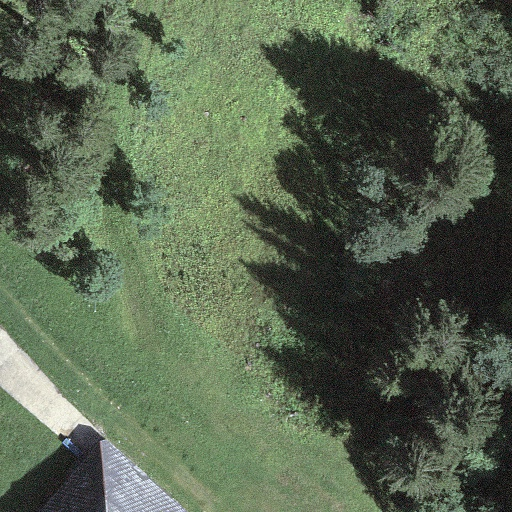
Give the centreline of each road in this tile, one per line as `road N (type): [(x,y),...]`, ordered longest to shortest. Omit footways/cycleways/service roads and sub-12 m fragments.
road 1 (track): [(164,467),(151,315),(103,164),(139,0)]
road 2 (track): [(0,303),(209,511)]
